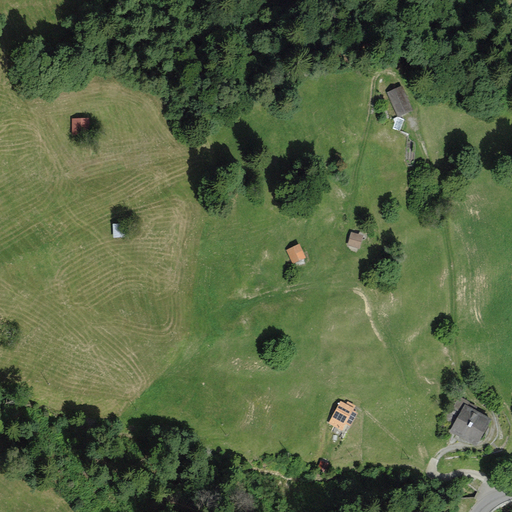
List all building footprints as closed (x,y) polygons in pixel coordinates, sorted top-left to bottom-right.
[(402,86),(387,93),(397,117),(412,111),(402,86)] [(89,118),(72,118),(72,135),(89,135),(89,118)] [(125,223),(113,224),(113,237),(125,237),(125,223)] [(363,235),(351,232),(347,246),(359,249),(363,235)] [(299,244),(286,250),(292,264),(305,258),(299,244)] [(346,404),(340,401),(327,424),(341,432),(345,424),(351,427),(358,413),(353,411),(356,406),(347,401),(346,404)] [(492,419),(464,404),(449,432),(477,447),(492,419)]
